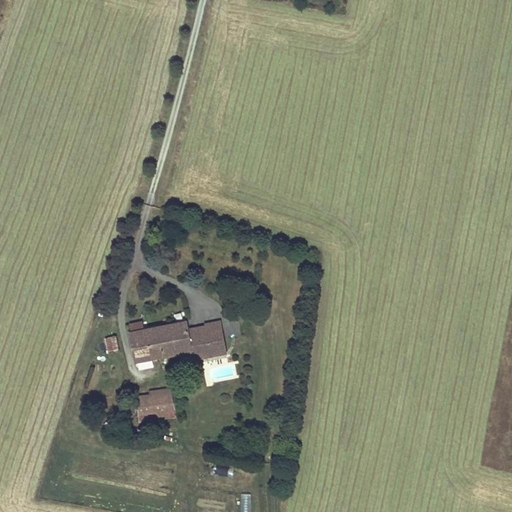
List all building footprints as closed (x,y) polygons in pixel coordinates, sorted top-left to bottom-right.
[(190,329),(188,320),(157,327),(163,356),(180,352),(181,357),(192,355),(191,350),(194,349),(198,349),(200,358),(222,354),(219,339),(224,338),(222,328),(209,331),(208,325),(190,329)] [(221,322),(208,325),(209,331),(222,328),(221,322)] [(143,324),(129,327),(136,361),(163,356),(157,327),(144,329),(143,324)] [(115,335),(106,338),(109,353),(118,350),(115,335)] [(149,394),(136,396),(138,416),(174,408),(171,388),(149,392),(149,394)] [(216,466),(215,474),(233,477),(234,468),(216,466)] [(240,494),(240,511),(250,511),(250,494),(240,494)]
